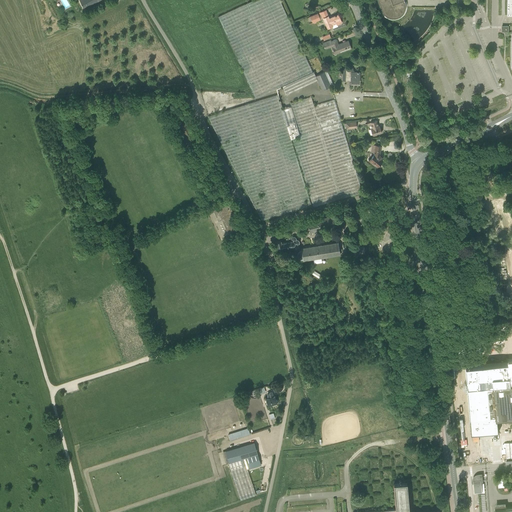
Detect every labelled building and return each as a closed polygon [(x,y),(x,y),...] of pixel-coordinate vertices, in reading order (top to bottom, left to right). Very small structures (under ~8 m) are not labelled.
[(79,0),(84,8),(99,0),(79,0)] [(255,98),(282,86),(314,72),(279,0),(254,0),(218,17),(255,98)] [(377,0),(381,8),(382,11),(382,12),(383,12),(383,13),(384,14),(384,15),(385,15),(386,16),(387,16),(387,17),(388,17),(389,17),(389,18),(390,18),(391,18),(392,18),(393,18),(394,18),(395,18),(396,18),(397,18),(398,17),(399,17),(400,16),(401,16),(401,15),(402,15),(402,14),(403,14),(403,13),(404,13),(404,12),(404,11),(405,11),(405,10),(405,9),(405,8),(406,7),(406,6),(406,5),(405,5),(405,4),(405,3),(405,2),(404,0),(377,0)] [(319,13),(310,16),(312,23),(313,22),(314,23),(316,22),(316,21),(321,19),(324,19),(327,28),(332,26),(332,25),(337,23),(337,25),(342,23),(341,21),(338,15),(329,18),(328,16),(326,10),(319,13)] [(331,40),(323,43),(325,48),(332,46),(333,46),(332,46),(335,54),(340,52),(339,50),(350,46),(348,41),(338,44),(336,39),(331,41),(331,40)] [(359,83),(360,72),(351,71),(351,67),(346,67),(345,81),(350,81),(350,83),(359,83)] [(406,67),(406,77),(414,77),(414,68),(406,67)] [(316,76),(314,72),(282,86),(286,94),(317,80),(322,90),(331,86),(325,73),(324,72),(316,76)] [(277,95),(214,114),(208,116),(228,157),(262,220),(312,205),(313,207),(362,193),(334,100),(314,106),(311,97),(290,103),(291,106),(282,109),(277,95)] [(186,147),(189,145),(196,141),(186,121),(178,125),(183,133),(180,135),(186,147)] [(376,134),(382,133),(379,126),(378,126),(377,121),(370,122),(372,128),(371,129),(373,135),(374,135),(374,136),(377,135),(376,134)] [(374,154),(369,161),(371,163),(372,162),(377,166),(380,163),(381,164),(383,161),(382,160),(380,159),(382,157),(379,155),(380,146),(372,145),(371,152),(374,152),(374,154)] [(234,214),(230,207),(228,203),(216,208),(221,219),(231,215),(234,214)] [(218,221),(221,219),(216,208),(213,210),(218,221)] [(236,227),(231,215),(221,219),(228,233),(237,229),(236,227)] [(333,215),(308,222),(309,226),(308,226),(311,235),(312,234),(311,232),(335,225),(333,215)] [(281,240),(276,241),(278,252),(283,251),(283,249),(292,246),(293,247),(293,248),(293,249),(294,249),(295,249),(296,249),(297,249),(297,248),(298,248),(298,247),(298,246),(298,245),(298,244),(299,244),(299,243),(299,242),(299,241),(299,240),(298,240),(297,240),(296,239),(296,238),(295,237),(294,236),(293,236),(292,236),(292,237),(291,237),(291,238),(290,238),(286,239),(287,242),(281,243),(281,240)] [(302,259),(303,259),(303,260),(340,256),(338,242),(301,248),(301,249),(300,250),(299,250),(299,251),(298,251),(298,252),(297,253),(297,254),(297,255),(298,256),(298,257),(299,258),(300,259),(301,259),(302,259)] [(511,359),(462,364),(467,430),(496,429),(497,419),(497,416),(491,416),(488,387),(488,384),(494,383),(494,385),(511,383),(511,359)] [(488,384),(488,387),(491,416),(497,416),(497,419),(511,417),(511,383),(494,385),(494,383),(488,384)] [(273,396),(272,392),(267,394),(269,398),(266,399),(268,405),(272,404),(272,405),(277,404),(276,403),(277,403),(275,396),(273,396)] [(229,437),(230,440),(250,434),(248,428),(230,434),(228,434),(229,437)] [(229,463),(244,458),(258,454),(254,442),(226,451),(229,463)] [(258,454),(245,458),(247,465),(253,464),(260,462),(258,454)] [(256,495),(244,458),(229,463),(230,465),(240,500),(256,495)] [(476,476),(477,478),(476,478),(476,479),(475,480),(474,481),(475,493),(482,492),(481,480),(480,480),(479,479),(480,479),(480,475),(479,475),(477,476),(476,476)] [(409,511),(407,482),(393,483),(395,509),(358,511),(409,511)]
